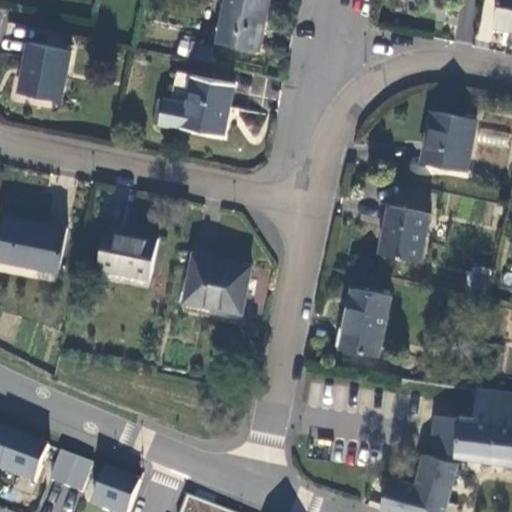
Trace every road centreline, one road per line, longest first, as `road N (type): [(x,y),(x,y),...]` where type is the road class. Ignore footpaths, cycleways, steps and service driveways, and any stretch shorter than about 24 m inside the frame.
road 1 (residential): [(310,208),(0,135)]
road 2 (residential): [(248,482),(281,364),(310,208)]
road 3 (tertiary): [(180,457),(0,378)]
road 4 (residential): [(348,100),(373,80),(434,62),(511,73)]
